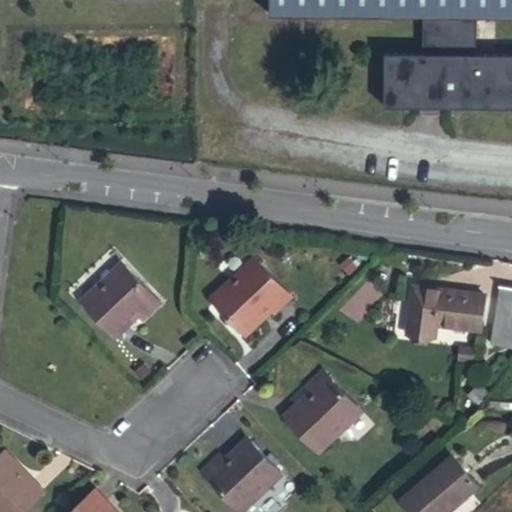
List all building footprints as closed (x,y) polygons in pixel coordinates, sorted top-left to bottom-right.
[(511,0),(278,0),(279,8),(432,10),(432,43),(402,43),(402,96),(511,96),(511,44),(482,44),(482,10),(511,10),(511,0)] [(86,287),(121,256),(113,247),(78,278),(86,287)] [(258,248),(209,293),(244,331),(272,306),(278,312),(299,292),(258,248)] [(126,259),(82,299),(116,336),(140,314),(146,320),(167,301),(126,259)] [(485,294),(415,284),(409,329),(437,333),(438,324),(480,329),(485,294)] [(492,341),(511,345),(511,285),(502,284),(492,341)] [(475,349),(461,346),(460,357),(474,359),(475,349)] [(368,412),(327,367),(304,387),(311,395),(289,414),(323,451),(368,412)] [(480,380),(470,390),(478,397),(488,388),(480,380)] [(218,446),(197,465),(237,509),(282,468),(247,431),(223,452),(218,446)] [(0,445),(0,511),(14,511),(41,488),(0,445)] [(454,451),(402,497),(416,511),(449,511),(483,482),(454,451)] [(92,484),(60,511),(110,511),(103,504),(107,501),(92,484)] [(117,511),(107,501),(103,504),(110,511),(117,511)]
